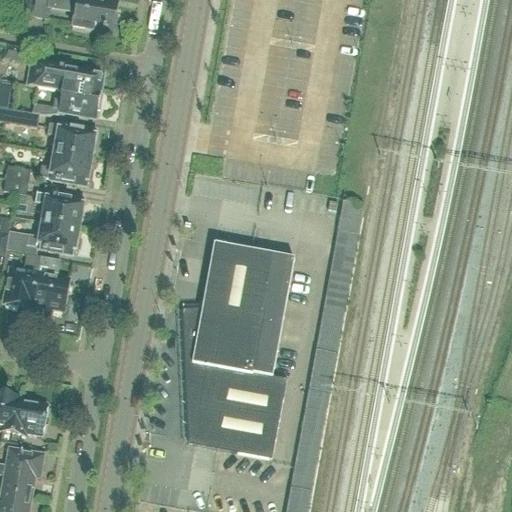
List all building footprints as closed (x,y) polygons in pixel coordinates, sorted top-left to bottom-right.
[(111,36),(115,8),(76,2),(76,0),(75,0),(36,0),(32,20),(46,22),(48,12),(74,17),(71,32),(90,36),(91,33),(111,36)] [(99,97),(102,80),(33,68),(33,71),(29,70),(25,89),(30,90),(30,92),(60,97),(60,94),(61,90),(99,97)] [(99,97),(61,90),(60,97),(58,111),(56,111),(56,113),(95,119),(99,97)] [(0,125),(36,131),(38,117),(0,111),(0,125)] [(55,140),(52,155),(90,162),(95,136),(56,129),(57,128),(48,128),(47,138),(55,140)] [(90,162),(52,155),(49,172),(40,170),(39,180),(47,181),(47,182),(85,189),(90,162)] [(29,174),(6,170),(4,183),(27,187),(29,174)] [(4,183),(1,195),(25,200),(27,187),(4,183)] [(40,224),(78,231),(83,205),(44,198),(44,197),(35,196),(33,207),(42,209),(40,224)] [(336,264),(355,265),(357,211),(338,210),(336,264)] [(78,231),(40,224),(37,240),(28,238),(26,249),(73,258),(78,231)] [(181,313),(187,448),(271,463),(302,295),(286,292),(269,380),(252,377),(274,259),(213,247),(201,312),(181,313)] [(27,308),(36,259),(25,257),(22,273),(10,271),(3,308),(30,313),(30,309),(27,308)] [(59,263),(36,259),(27,308),(30,309),(63,314),(68,284),(56,282),(59,263)] [(18,400),(0,397),(0,436),(1,437),(0,440),(0,444),(9,446),(15,404),(17,404),(18,400)] [(47,409),(17,404),(15,404),(9,446),(18,448),(19,440),(23,440),(24,436),(41,439),(47,409)] [(0,473),(33,479),(33,480),(37,481),(41,459),(16,454),(17,452),(7,450),(3,468),(0,467),(0,473)] [(483,511),(491,464),(469,460),(460,511),(483,511)] [(33,479),(0,473),(0,479),(1,480),(0,487),(0,494),(29,500),(33,480),(33,479)] [(26,511),(29,500),(0,494),(0,511),(26,511)]
